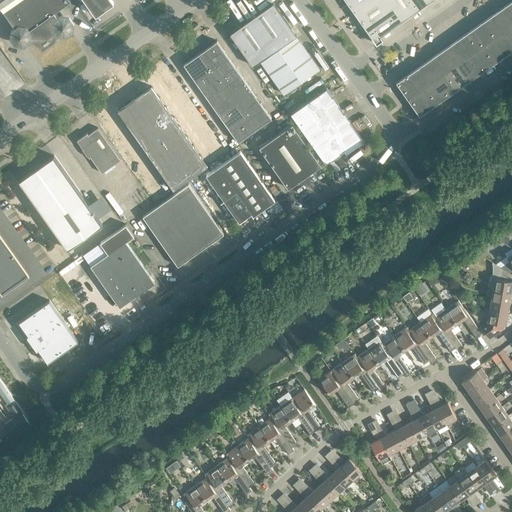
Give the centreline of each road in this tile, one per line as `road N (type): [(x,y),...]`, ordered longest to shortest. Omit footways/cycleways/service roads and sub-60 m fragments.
road 1 (unclassified): [(298,0),(387,128),(393,142),(383,159),(65,383),(46,388),(27,379),(0,340)]
road 2 (unclassified): [(0,136),(191,0)]
road 3 (residential): [(263,511),(343,424),(448,377)]
